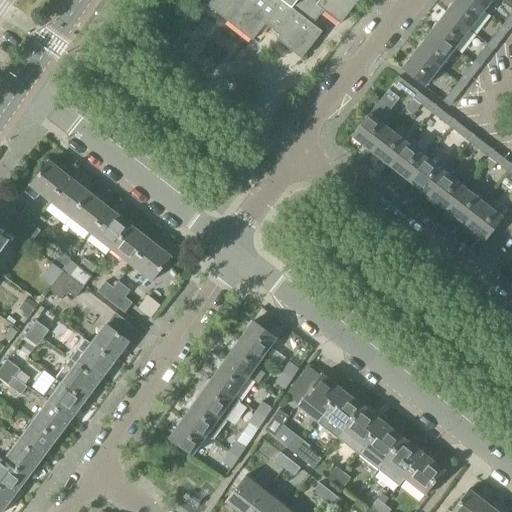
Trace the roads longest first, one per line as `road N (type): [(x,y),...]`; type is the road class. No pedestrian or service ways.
road 1 (residential): [(511,469),(231,248)]
road 2 (residential): [(231,248),(21,85)]
road 3 (residential): [(86,461),(222,280),(231,248)]
road 4 (residential): [(467,287),(291,153)]
road 5 (residential): [(408,0),(291,153)]
